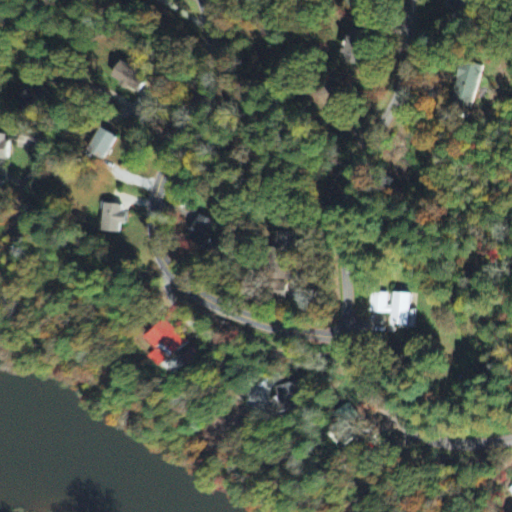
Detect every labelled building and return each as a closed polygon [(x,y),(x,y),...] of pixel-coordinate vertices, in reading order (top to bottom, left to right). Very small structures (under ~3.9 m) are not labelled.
[(345,66),(364,67),(366,19),(347,18),(345,66)] [(483,67),(463,61),(449,101),(469,108),(483,67)] [(137,94),(146,76),(118,62),(109,80),(137,94)] [(19,98),(30,113),(49,99),(38,84),(19,98)] [(102,161),(116,138),(100,128),(86,151),(102,161)] [(118,234),(119,225),(124,226),(125,214),(119,213),(120,205),(102,204),(101,233),(118,234)] [(187,241),(205,249),(216,224),(198,216),(187,241)] [(298,300),(301,270),(287,269),(289,250),(273,248),(268,297),(298,300)] [(369,294),(368,314),(389,315),(388,326),(415,327),(415,312),(409,312),(410,294),(390,294),(390,295),(369,294)] [(147,338),(171,360),(187,342),(163,320),(147,338)] [(283,413),(306,407),(299,382),(277,388),(283,413)]
